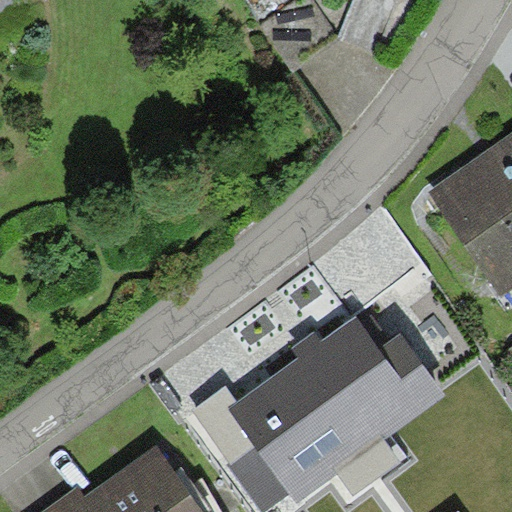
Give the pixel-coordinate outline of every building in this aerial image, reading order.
[(342,24),(323,0),(268,0),(253,11),(292,62),(342,24)] [(511,133),(437,191),(494,265),(511,251),(511,133)] [(235,402),(260,434),(297,481),(437,372),(394,317),(369,337),(351,313),(235,402)] [(260,434),(235,402),(221,384),(193,407),(232,456),(260,434)] [(208,511),(155,442),(77,500),(66,485),(37,507),(40,511),(208,511)]
